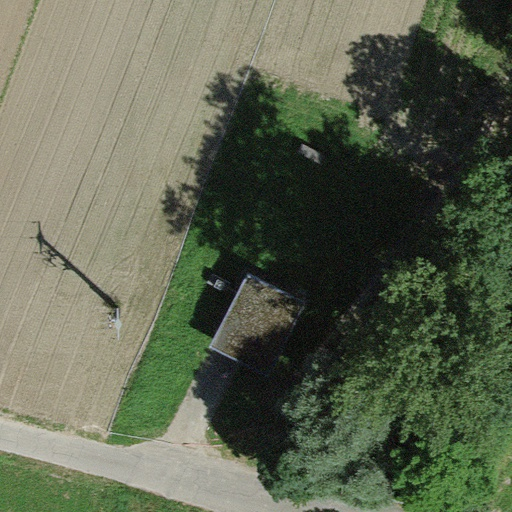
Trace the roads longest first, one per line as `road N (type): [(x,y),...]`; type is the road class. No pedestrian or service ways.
road 1 (track): [(0,431),(262,496)]
road 2 (track): [(168,470),(223,360)]
